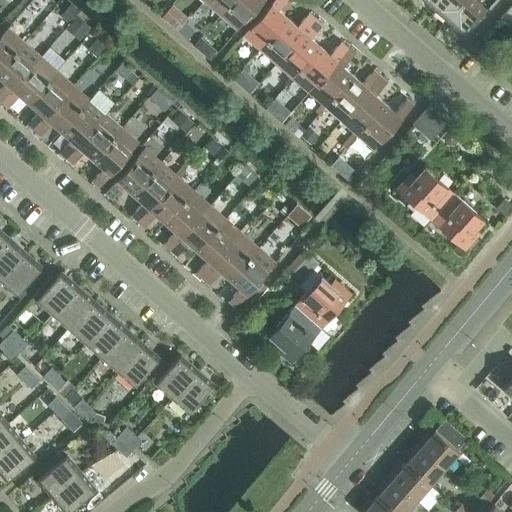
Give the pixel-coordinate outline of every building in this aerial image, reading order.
[(205,0),(222,14),(234,0),(205,0)] [(234,0),(222,14),(239,29),(263,0),(234,0)] [(262,50),(289,19),(279,10),(288,0),(274,0),(245,34),(262,50)] [(436,0),(431,7),(447,21),(465,0),(436,0)] [(472,0),(465,0),(447,21),(464,36),(485,11),(472,0)] [(64,13),(61,17),(70,24),(77,15),(80,12),(79,12),(71,5),(64,13)] [(180,11),(169,24),(178,31),(185,23),(188,19),(180,11)] [(511,23),(511,17),(505,11),(498,19),(508,27),(511,23)] [(289,19),(262,50),(278,63),(316,19),(309,13),(298,26),(289,19)] [(70,24),(69,25),(82,37),(86,32),(90,27),(77,15),(70,24)] [(316,19),(278,63),(295,78),(322,47),(312,39),(323,25),(316,19)] [(185,23),(178,31),(187,40),(194,32),(185,23)] [(0,71),(23,45),(6,31),(0,37),(0,71)] [(95,40),(89,46),(99,55),(105,48),(106,47),(96,38),(95,40)] [(322,47),(295,78),(311,92),(349,48),(342,42),(331,55),(322,47)] [(0,103),(0,104),(39,59),(23,45),(0,71),(0,79),(5,84),(0,89),(0,103)] [(349,48),(311,92),(328,106),(354,76),(344,68),(356,54),(349,48)] [(28,104),(55,74),(39,59),(0,104),(7,110),(19,96),(28,104)] [(122,63),(115,70),(123,77),(130,70),(122,63)] [(354,76),(328,106),(344,121),(381,76),(374,70),(363,83),(354,76)] [(33,132),(71,88),(55,74),(28,104),(38,112),(26,126),(33,132)] [(344,121),(360,135),(386,104),(377,96),(388,83),(381,76),(344,121)] [(159,85),(146,100),(162,114),(174,99),(159,85)] [(61,132),(87,102),(71,88),(33,132),(40,138),(52,124),(61,132)] [(386,104),(360,135),(376,149),(414,105),(406,98),(395,112),(386,104)] [(269,108),(285,120),(292,110),(275,99),(269,108)] [(65,160),(104,116),(87,102),(61,132),(70,140),(58,154),(65,160)] [(415,123),(433,138),(449,119),(431,104),(415,123)] [(179,113),(173,120),(185,131),(191,124),(193,122),(180,112),(179,113)] [(93,161),(120,130),(104,116),(65,160),(72,166),(84,153),(93,161)] [(308,129),(302,136),(310,144),(316,137),(308,129)] [(120,130),(93,161),(103,169),(91,183),(98,189),(137,145),(120,130)] [(211,142),(205,148),(213,155),(218,149),(220,146),(212,139),(211,142)] [(123,187),(133,195),(159,165),(142,150),(104,194),(111,201),(123,187)] [(137,223),(176,179),(159,165),(133,195),(142,203),(130,217),(137,223)] [(241,169),(236,175),(248,185),(253,179),(256,176),(244,166),(241,169)] [(432,222),(455,195),(425,168),(417,178),(413,175),(398,192),(432,222)] [(165,223),(192,193),(176,179),(137,223),(144,229),(156,215),(165,223)] [(258,184),(250,192),(260,200),(267,192),(258,184)] [(170,251),(208,207),(192,193),(165,223),(174,231),(162,245),(170,251)] [(455,195),(432,222),(466,251),(481,234),(477,231),(485,221),(455,195)] [(511,205),(505,200),(497,209),(507,217),(511,211),(511,205)] [(198,251),(224,221),(208,207),(170,251),(177,257),(189,243),(198,251)] [(224,221),(198,251),(207,259),(195,273),(202,280),(240,235),(224,221)] [(0,247),(9,238),(0,229),(0,247)] [(221,272),(230,280),(257,250),(240,235),(202,280),(209,286),(221,272)] [(0,247),(0,280),(25,252),(9,238),(0,247)] [(257,250),(230,280),(239,288),(227,302),(235,308),(273,264),(257,250)] [(25,252),(0,280),(0,281),(16,296),(42,267),(25,252)] [(300,284),(315,265),(306,257),(290,276),(300,284)] [(52,315),(77,287),(61,272),(35,300),(52,315)] [(294,306),(320,329),(350,295),(333,280),(330,284),(321,276),(294,306)] [(77,287),(52,315),(68,329),(93,301),(77,287)] [(93,301),(68,329),(84,344),(109,315),(93,301)] [(320,329),(294,306),(267,335),(277,344),(274,348),(290,363),(320,329)] [(109,315),(84,344),(100,358),(125,329),(109,315)] [(0,342),(0,347),(12,359),(28,343),(13,329),(0,342)] [(125,329),(100,358),(116,372),(141,344),(125,329)] [(141,344),(116,372),(133,387),(158,358),(141,344)] [(171,399),(196,370),(180,356),(155,384),(171,399)] [(51,367),(50,368),(41,359),(34,366),(43,375),(50,382),(58,374),(51,367)] [(24,380),(32,372),(25,365),(17,374),(24,380)] [(196,370),(171,399),(188,413),(213,385),(196,370)] [(32,372),(24,380),(31,387),(39,379),(32,372)] [(511,397),(511,376),(510,379),(503,373),(495,383),(511,397)] [(50,382),(57,389),(64,396),(70,391),(71,390),(64,383),(65,381),(58,374),(50,382)] [(70,391),(64,396),(74,406),(81,413),(89,405),(82,398),(79,400),(70,391)] [(54,411),(63,403),(56,396),(47,404),(54,411)] [(63,403),(54,411),(62,418),(70,410),(63,403)] [(89,405),(81,413),(88,420),(96,412),(89,405)] [(416,443),(444,468),(454,456),(465,465),(470,459),(458,448),(462,444),(467,438),(445,419),(430,436),(425,432),(416,443)] [(0,457),(20,440),(6,424),(0,428),(0,457)] [(126,426),(117,436),(111,443),(126,456),(141,439),(126,426)] [(20,440),(0,457),(0,474),(5,481),(34,457),(20,440)] [(406,463),(430,484),(444,468),(416,443),(406,454),(410,458),(406,463)] [(51,497),(80,472),(66,455),(37,480),(51,497)] [(387,475),(415,500),(430,484),(406,463),(401,468),(397,465),(387,475)] [(80,472),(51,497),(63,511),(67,511),(94,489),(80,472)] [(486,489),(484,491),(466,474),(460,481),(478,498),(485,504),(493,495),(486,489)] [(405,511),(415,500),(387,475),(377,487),(382,491),(377,495),(396,511),(405,511)] [(396,511),(377,495),(373,501),(368,497),(358,509),(362,511),(396,511)] [(452,511),(464,511),(468,508),(462,502),(453,511),(452,511)]
